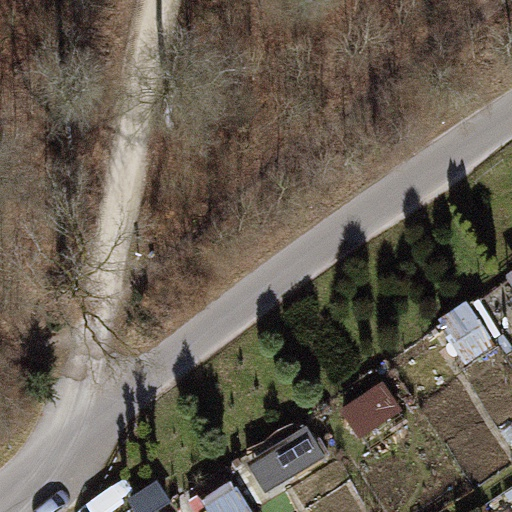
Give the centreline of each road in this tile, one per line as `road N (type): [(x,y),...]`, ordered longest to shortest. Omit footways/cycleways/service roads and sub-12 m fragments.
road 1 (unclassified): [(0,496),(511,102)]
road 2 (track): [(76,430),(162,0)]
